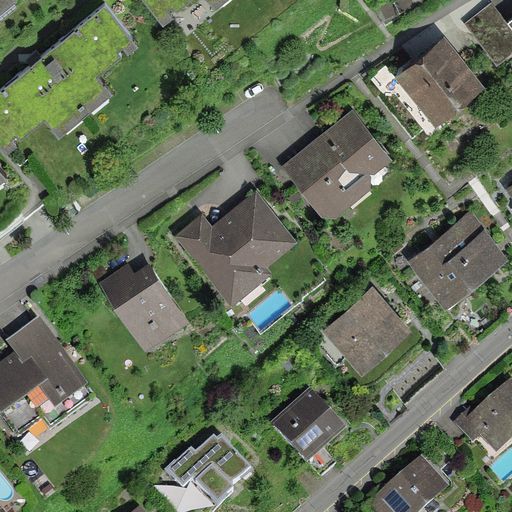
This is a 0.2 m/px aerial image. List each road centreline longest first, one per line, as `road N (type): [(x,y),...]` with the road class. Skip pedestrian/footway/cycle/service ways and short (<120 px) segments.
road 1 (residential): [(0,286),(271,104)]
road 2 (residential): [(308,511),(511,336)]
